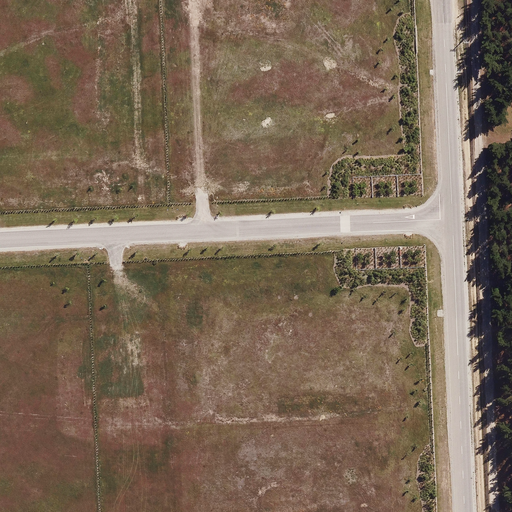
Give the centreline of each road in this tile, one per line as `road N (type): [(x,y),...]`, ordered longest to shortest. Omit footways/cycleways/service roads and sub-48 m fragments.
road 1 (unclassified): [(443,0),(464,511)]
road 2 (unknown): [(451,218),(0,240)]
